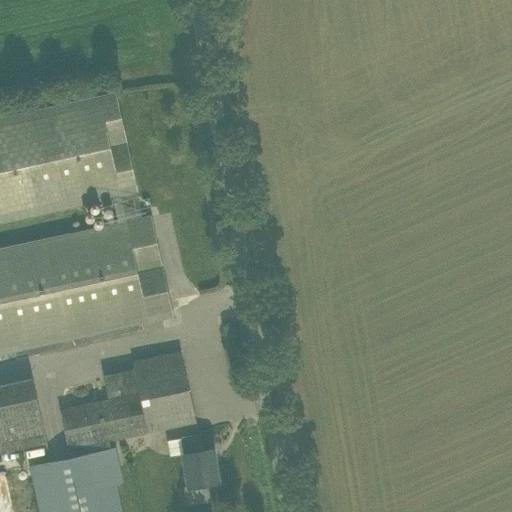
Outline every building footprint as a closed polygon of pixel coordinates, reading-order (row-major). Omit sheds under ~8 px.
[(116,92),(0,117),(0,221),(119,195),(124,220),(125,222),(142,218),(136,191),(137,191),(116,92)] [(151,216),(142,218),(125,222),(124,220),(0,246),(0,351),(172,314),(151,216)] [(103,375),(108,399),(60,409),(68,447),(67,448),(69,457),(31,465),(41,511),(121,511),(115,483),(124,481),(117,446),(110,447),(109,440),(196,421),(181,355),(133,366),(134,368),(103,375)] [(0,454),(47,444),(32,378),(0,384),(0,454)] [(211,500),(208,483),(219,481),(213,448),(202,450),(199,433),(181,436),(184,453),(183,453),(189,485),(184,486),(187,504),(211,500)]
